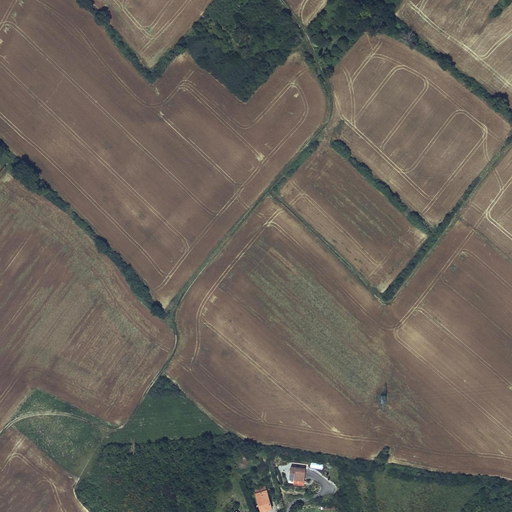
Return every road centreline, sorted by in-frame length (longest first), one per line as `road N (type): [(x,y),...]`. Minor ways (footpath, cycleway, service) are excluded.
road 1 (track): [(0,435),(14,420),(37,414),(74,415),(113,432),(126,425),(177,347),(173,318),(188,288),(322,134),(330,111),(325,83),(279,0)]
road 2 (track): [(267,193),(390,301),(511,143)]
